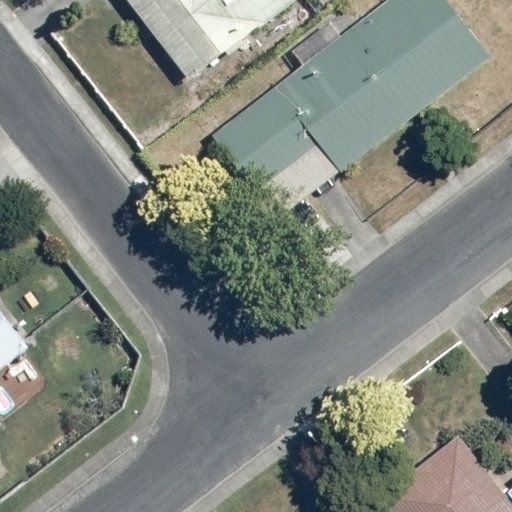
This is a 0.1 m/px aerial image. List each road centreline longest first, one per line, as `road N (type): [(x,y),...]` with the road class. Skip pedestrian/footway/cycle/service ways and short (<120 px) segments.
road 1 (residential): [(0,66),(258,393)]
road 2 (residential): [(258,393),(511,200)]
road 3 (residential): [(110,511),(258,393)]
